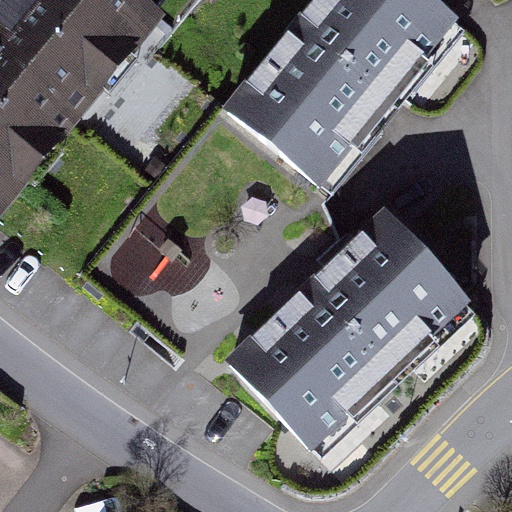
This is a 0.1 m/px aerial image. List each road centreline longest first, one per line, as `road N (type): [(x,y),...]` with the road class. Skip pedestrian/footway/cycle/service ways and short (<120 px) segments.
road 1 (residential): [(0,354),(85,422),(231,511)]
road 2 (residential): [(511,42),(504,57),(511,287)]
road 3 (residential): [(400,511),(511,410)]
